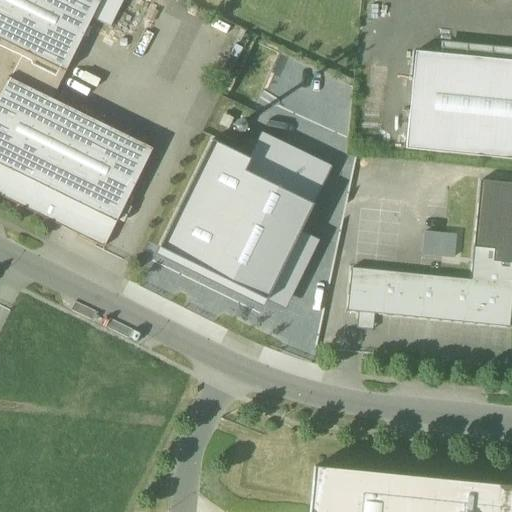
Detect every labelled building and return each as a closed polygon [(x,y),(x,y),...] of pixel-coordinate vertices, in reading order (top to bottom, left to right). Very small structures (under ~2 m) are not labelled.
[(0,0),(0,197),(104,248),(152,150),(51,100),(91,19),(110,28),(123,0),(0,0)] [(511,49),(441,42),(440,55),(511,61),(511,49)] [(511,160),(511,61),(440,55),(415,52),(406,150),(511,160)] [(219,125),(228,129),(233,120),(224,115),(219,125)] [(291,194),(309,157),(260,134),(248,159),(250,160),(245,172),(291,194)] [(250,160),(248,159),(211,141),(159,248),(266,301),(300,232),(313,205),(291,194),(245,172),(250,160)] [(309,157),(291,194),(313,205),(331,168),(309,157)] [(511,184),(480,181),(473,249),(493,250),(491,262),(511,264),(511,184)] [(266,301),(285,310),(319,241),(300,232),(266,301)] [(423,233),(421,256),(453,259),(455,236),(423,233)] [(159,248),(156,255),(263,307),(266,301),(159,248)] [(509,328),(511,294),(511,264),(491,262),(493,250),(473,249),(470,281),(350,269),(346,312),(358,314),(356,329),(372,331),(374,315),(509,328)] [(511,511),(511,487),(314,467),(309,511),(511,511)]
